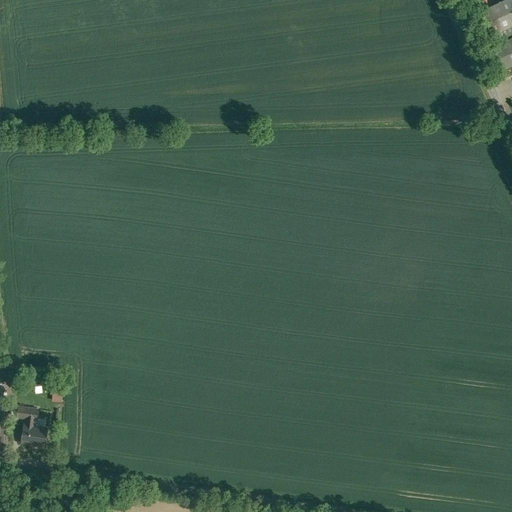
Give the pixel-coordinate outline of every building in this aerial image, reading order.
[(511,0),(505,0),(482,11),(493,34),(511,25),(511,0)] [(511,38),(494,46),(505,69),(511,65),(511,38)] [(20,380),(13,385),(18,391),(24,386),(20,380)] [(52,401),(62,401),(62,384),(52,384),(52,401)] [(24,424),(22,442),(46,446),(48,428),(35,426),(36,419),(26,417),(25,425),(24,424)]
